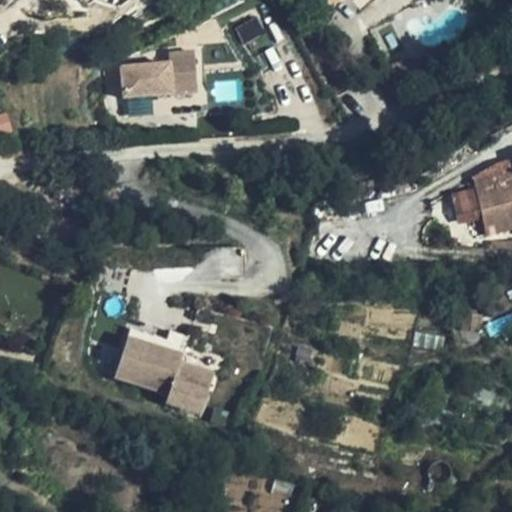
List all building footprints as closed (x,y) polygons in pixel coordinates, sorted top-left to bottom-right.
[(336,4),(332,0),(300,0),(317,20),(336,4)] [(171,67),(122,72),(125,103),(174,98),(171,67)] [(511,176),(475,186),(477,194),(481,212),(487,235),(511,229),(511,176)] [(481,212),(477,194),(455,199),(459,217),(481,212)] [(182,357),(130,340),(116,382),(168,399),(167,403),(199,413),(212,375),(179,365),(182,357)]
